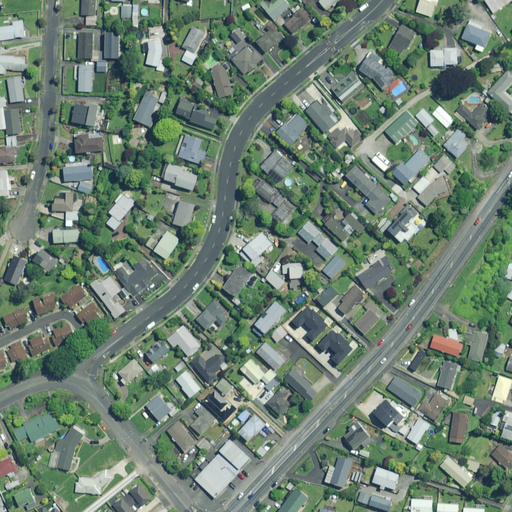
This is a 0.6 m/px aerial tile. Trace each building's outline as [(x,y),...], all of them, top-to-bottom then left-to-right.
[(98,25),(97,0),(81,0),(82,15),(87,15),(86,25),(98,25)] [(291,6),(285,0),(278,0),(269,8),(265,2),(262,5),(274,20),(291,6)] [(321,0),(319,2),(326,11),(333,5),(334,7),(342,0),(321,0)] [(439,0),(420,0),(416,12),(431,17),(435,6),(437,6),(439,0)] [(511,0),(487,0),(486,1),(494,13),(511,1),(511,0)] [(295,7),(294,6),(280,17),(286,24),(284,25),(293,35),(312,20),(303,9),(300,6),(299,4),(295,7)] [(132,18),(132,6),(121,5),(121,18),(132,18)] [(485,26),(471,20),(463,39),(478,45),(477,49),(484,53),(492,34),(483,30),(485,26)] [(25,37),(23,21),(13,22),(14,26),(0,27),(0,37),(0,40),(25,37)] [(285,38),(275,27),(273,25),(267,30),(269,32),(257,42),(267,54),(285,38)] [(149,43),(145,44),(145,52),(149,52),(146,64),(158,66),(157,71),(164,72),(166,61),(160,60),(163,52),(161,42),(166,42),(167,31),(164,26),(148,27),(148,42),(149,43)] [(402,26),(399,31),(389,48),(401,55),(404,50),(406,51),(416,34),(402,26)] [(192,66),(198,55),(197,54),(205,40),(204,39),(207,34),(194,27),(183,47),(187,49),(181,61),(192,66)] [(246,38),(239,29),(232,35),(239,44),(246,38)] [(121,35),(106,34),(106,37),(94,37),(94,34),(80,33),(79,58),(92,59),(92,51),(106,51),(105,58),(120,59),(121,35)] [(249,71),(250,72),(258,65),(257,64),(262,60),(255,51),(254,52),(249,46),(239,54),(236,50),(230,56),(232,58),(231,59),(244,75),(249,71)] [(458,65),(458,49),(445,49),(445,51),(432,51),(432,66),(447,66),(447,65),(458,65)] [(385,62),(371,52),(359,70),(373,79),(384,92),(396,81),(392,77),(395,74),(388,66),(384,69),(382,66),(385,62)] [(0,73),(9,74),(9,71),(28,72),(29,65),(25,65),(25,57),(0,56),(0,73)] [(106,63),(97,63),(97,72),(107,72),(106,63)] [(223,68),(222,63),(211,66),(220,98),(233,95),(225,67),(223,68)] [(91,92),(92,66),(80,66),(79,80),(78,80),(78,92),(91,92)] [(511,84),(511,74),(508,71),(488,93),(511,115),(511,98),(505,92),(511,84)] [(352,72),(339,84),(332,90),(345,104),(365,86),(352,72)] [(24,101),(21,77),(7,79),(10,103),(24,101)] [(205,83),(198,78),(193,84),(200,89),(205,83)] [(159,99),(146,94),(134,120),(151,127),(155,119),(151,117),(159,99)] [(7,107),(5,96),(0,97),(0,130),(6,129),(8,137),(23,133),(18,109),(7,108),(7,107)] [(207,114),(208,111),(201,108),(202,107),(182,100),(177,114),(187,118),(186,119),(191,121),(191,123),(214,132),(218,118),(207,114)] [(323,108),(318,102),(307,111),(325,133),(336,124),(330,117),(336,112),(329,103),(323,108)] [(483,126),(482,125),(486,121),(487,122),(494,114),(483,103),(473,114),(463,105),(454,114),(463,123),(467,120),(477,130),(478,131),(483,126)] [(91,107),(74,104),(72,113),(74,113),(73,123),(95,127),(99,106),(91,104),(91,107)] [(389,112),(383,106),(379,110),(385,115),(389,112)] [(454,121),(440,107),(433,114),(447,129),(454,121)] [(434,121),(424,109),(416,116),(427,127),(434,121)] [(418,124),(406,112),(385,132),(397,144),(418,124)] [(352,121),(346,113),(343,116),(349,123),(352,121)] [(309,125),(299,115),(289,125),(287,123),(277,133),(291,146),(300,137),(299,136),(309,125)] [(439,133),(432,125),(428,129),(434,137),(439,133)] [(331,141),(330,141),(337,149),(347,141),(353,147),(364,138),(357,130),(355,131),(353,129),(350,132),(346,128),(342,132),(338,128),(328,138),(331,141)] [(466,136),(459,129),(444,146),(458,159),(470,146),(463,139),(466,136)] [(87,152),(87,155),(91,154),(91,152),(103,151),(102,138),(89,139),(89,135),(76,135),(76,152),(87,152)] [(202,140),(187,135),(179,157),(202,165),(206,152),(199,149),(202,140)] [(14,147),(0,147),(0,163),(15,163),(14,147)] [(431,160),(421,150),(406,165),(402,162),(392,172),(406,185),(431,160)] [(294,168),(276,151),(261,167),(268,174),(272,169),(283,180),(294,168)] [(71,154),(66,157),(69,163),(74,161),(71,154)] [(389,168),(376,156),(373,160),(385,172),(389,168)] [(456,168),(444,157),(434,168),(441,174),(444,170),(449,175),(456,168)] [(167,163),(162,177),(166,178),(165,180),(175,183),(175,185),(194,191),(198,176),(183,171),(184,168),(167,163)] [(90,194),(92,185),(82,182),(82,180),(93,180),(92,165),(63,167),(64,182),(80,181),(77,191),(90,194)] [(381,183),(380,183),(373,176),(370,179),(356,166),(346,176),(371,200),(366,205),(377,215),(391,200),(381,190),(382,190),(383,189),(384,188),(384,187),(384,186),(384,185),(383,184),(382,184),(381,183)] [(344,175),(336,169),(332,174),(341,180),(344,175)] [(432,185),(424,177),(414,187),(417,190),(422,194),(419,197),(428,207),(439,196),(440,199),(452,195),(444,176),(437,180),(432,185)] [(9,177),(0,178),(0,196),(8,196),(8,190),(11,190),(9,177)] [(296,209),(264,180),(255,190),(270,204),(272,202),(279,209),(272,217),(281,225),(296,209)] [(78,193),(61,192),(61,199),(55,199),(54,203),(52,203),(51,213),(66,213),(66,227),(72,227),(72,220),(78,220),(78,212),(73,211),(73,202),(78,202),(78,193)] [(125,196),(122,194),(116,201),(118,203),(109,213),(113,216),(106,224),(115,231),(123,223),(121,221),(133,206),(136,208),(139,204),(126,194),(125,196)] [(195,206),(180,201),(174,224),(188,228),(195,206)] [(388,230),(404,244),(407,240),(408,241),(419,230),(420,231),(428,223),(408,205),(400,215),(399,217),(388,230)] [(150,213),(148,219),(153,221),(156,215),(150,213)] [(366,228),(350,213),(340,224),(333,216),(325,224),(344,242),(356,230),(360,234),(366,228)] [(339,249),(309,222),(299,233),(312,246),(315,242),(320,247),(317,250),(328,261),(339,249)] [(78,242),(78,230),(54,231),(54,243),(78,242)] [(181,240),(168,232),(160,243),(153,239),(148,247),(167,260),(181,240)] [(240,253),(254,268),(263,260),(259,256),(272,244),(262,233),(240,253)] [(59,261),(42,248),(33,260),(49,273),(59,261)] [(26,261),(11,255),(7,267),(9,268),(4,281),(17,285),(26,261)] [(346,263),(336,255),(323,270),(332,279),(346,263)] [(391,263),(386,257),(358,277),(367,290),(393,272),(388,265),(391,263)] [(151,280),(159,275),(145,258),(134,267),(136,271),(130,276),(123,266),(115,272),(134,297),(153,283),(151,280)] [(303,278),(301,263),(283,265),(284,274),(289,273),(291,288),(294,288),(294,292),(298,291),(298,286),(303,285),(302,278),(303,278)] [(253,274),(239,265),(223,289),(237,298),(253,274)] [(285,283),(272,271),(266,277),(278,289),(285,283)] [(35,276),(26,273),(22,285),(32,288),(35,276)] [(121,291),(111,277),(101,284),(98,280),(92,285),(117,318),(126,311),(120,303),(117,306),(111,299),(121,291)] [(88,295),(80,285),(60,300),(66,307),(74,306),(88,295)] [(340,293),(332,285),(317,298),(325,306),(340,293)] [(365,294),(355,286),(342,301),(344,303),(339,309),(347,316),(357,304),(361,303),(363,301),(365,294)] [(33,300),(39,316),(58,309),(57,306),(59,305),(58,301),(56,301),(53,294),(44,297),(45,300),(41,301),(40,297),(33,300)] [(295,301),(299,306),(306,299),(302,295),(295,301)] [(89,326),(100,318),(97,314),(102,310),(95,301),(76,315),(83,324),(86,321),(89,326)] [(226,312),(215,301),(206,310),(206,311),(197,321),(207,331),(216,321),(222,327),(228,321),(223,315),(226,312)] [(380,310),(370,301),(365,307),(369,310),(355,325),(366,335),(381,319),(376,314),(380,310)] [(253,330),(261,337),(264,334),(265,335),(286,311),(275,302),(266,312),(268,314),(265,318),(262,316),(255,324),(257,326),(253,330)] [(312,309),(308,305),(294,321),(301,327),(305,321),(316,310),(313,308),(312,309)] [(30,320),(24,308),(5,317),(10,329),(30,320)] [(326,319),(316,310),(305,321),(313,328),(308,334),(314,340),(329,323),(325,320),(326,319)] [(75,339),(70,326),(54,333),(55,336),(52,337),(56,347),(75,339)] [(198,343),(184,326),(168,339),(174,348),(178,345),(185,354),(198,343)] [(288,334),(281,326),(271,335),(278,343),(288,334)] [(301,332),(295,327),(290,331),(296,337),(301,332)] [(466,344),(458,341),(457,328),(449,329),(450,338),(449,340),(435,335),(431,348),(459,357),(461,352),(463,353),(466,344)] [(337,333),(333,329),(319,344),(326,350),(330,345),(338,352),(334,357),(340,363),(354,348),(351,344),(352,343),(338,331),(337,333)] [(476,335),(466,333),(467,344),(472,346),(469,359),(482,362),(490,335),(476,332),(476,335)] [(309,341),(302,334),(297,339),(304,346),(309,341)] [(51,349),(46,338),(44,339),(43,336),(32,340),(33,344),(29,346),(33,356),(51,349)] [(262,342),(259,339),(253,344),(255,348),(262,342)] [(170,351),(162,341),(146,353),(154,364),(170,351)] [(28,360),(20,342),(12,346),(13,349),(8,351),(13,363),(17,361),(19,364),(28,360)] [(286,361),(266,343),(257,353),(277,371),(286,361)] [(506,346),(495,343),(492,351),(503,354),(506,346)] [(0,354),(0,369),(8,367),(4,353),(0,354)] [(223,363),(216,355),(207,363),(200,356),(192,363),(209,383),(218,376),(215,374),(222,368),(220,366),(223,363)] [(145,370),(135,359),(119,372),(124,379),(122,381),(126,386),(145,370)] [(273,379),(277,375),(271,370),(266,375),(260,369),(261,367),(258,365),(257,366),(251,360),(241,370),(256,385),(262,379),(267,385),(265,387),(270,392),(278,383),(273,379)] [(185,366),(182,362),(175,368),(178,372),(185,366)] [(455,382),(453,381),(455,375),(457,376),(460,366),(446,362),(439,386),(452,390),(455,382)] [(153,379),(167,369),(165,366),(161,369),(157,364),(147,372),(153,379)] [(313,386),(294,370),(285,380),(311,402),(318,394),(311,388),(313,386)] [(201,389),(186,372),(177,380),(183,388),(182,389),(191,398),(201,389)] [(492,400),(502,404),(503,400),(507,401),(511,383),(511,380),(499,376),(492,400)] [(422,395),(396,377),(388,389),(414,407),(422,395)] [(216,386),(223,393),(222,394),(224,396),(225,395),(226,396),(234,388),(223,378),(216,386)] [(167,388),(161,393),(167,399),(172,394),(167,388)] [(283,388),(268,405),(281,416),(292,404),(285,399),(290,393),(283,388)] [(424,401),(417,413),(427,420),(429,417),(436,422),(449,402),(437,394),(430,405),(424,401)] [(171,410),(159,396),(147,406),(159,422),(169,414),(172,417),(179,411),(176,406),(171,410)] [(474,399),(466,396),(463,403),(472,406),(474,399)] [(373,414),(393,431),(399,431),(403,427),(399,424),(403,420),(399,415),(400,413),(396,409),(399,405),(394,400),(391,404),(386,400),(373,414)] [(208,410),(207,411),(202,406),(196,412),(192,416),(197,420),(191,426),(201,436),(210,426),(212,427),(219,420),(214,415),(212,417),(209,414),(211,412),(208,410)] [(502,412),(495,409),(490,424),(497,426),(502,412)] [(251,415),(245,410),(239,417),(244,422),(251,415)] [(505,422),(500,437),(511,440),(511,412),(508,411),(506,418),(503,417),(502,421),(505,422)] [(43,437),(43,439),(51,436),(50,434),(61,429),(54,412),(24,424),(25,426),(14,430),(18,442),(30,437),(32,442),(43,437)] [(468,416),(454,414),(454,415),(453,424),(450,442),(464,444),(468,416)] [(266,425),(255,415),(239,433),(249,442),(255,435),(256,436),(266,425)] [(408,438),(418,444),(427,430),(428,431),(431,426),(420,419),(408,438)] [(196,444),(179,423),(168,431),(185,453),(196,444)] [(373,442),(358,423),(353,427),(354,429),(344,436),(355,450),(361,445),(364,449),(373,442)] [(49,467),(70,471),(77,447),(87,433),(76,425),(69,433),(65,440),(60,438),(55,450),(52,454),(49,467)] [(400,431),(406,436),(410,429),(405,425),(400,431)] [(212,446),(203,438),(197,445),(206,453),(212,446)] [(253,459),(231,439),(194,479),(216,499),(253,459)] [(511,468),(511,455),(501,445),(492,455),(509,471),(511,468)] [(267,452),(262,447),(257,452),(263,457),(267,452)] [(465,488),(474,478),(450,456),(441,466),(465,488)] [(353,462),(339,457),(336,468),(330,466),(326,482),(345,488),(353,462)] [(0,478),(17,470),(12,458),(0,463),(0,478)] [(480,464),(469,460),(466,469),(477,472),(480,464)] [(400,475),(378,468),(373,483),(382,486),(381,489),(385,490),(386,487),(395,490),(400,475)] [(114,479),(107,471),(95,480),(80,478),(79,483),(77,483),(76,493),(101,495),(102,489),(114,479)] [(126,511),(156,489),(143,473),(94,511),(126,511)] [(20,485),(18,480),(5,486),(7,491),(20,485)] [(295,485),(290,482),(282,495),(287,499),(291,492),(291,491),(295,485)] [(298,511),(304,505),(306,506),(310,499),(296,489),(280,511),(298,511)] [(37,507),(29,490),(14,496),(19,507),(27,504),(30,510),(37,507)] [(370,495),(361,492),(358,502),(368,504),(370,495)] [(393,502),(372,495),(369,505),(389,511),(393,502)] [(431,511),(432,501),(412,500),(411,511),(431,511)] [(61,511),(55,502),(44,510),(46,511),(61,511)]
